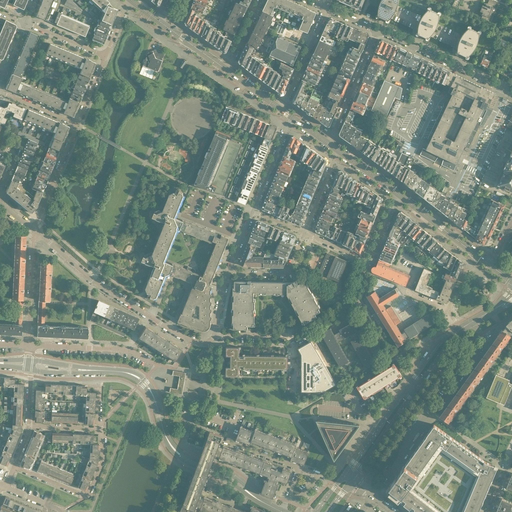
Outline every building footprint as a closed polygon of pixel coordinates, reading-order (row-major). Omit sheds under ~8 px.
[(23,9),(27,1),(25,0),(14,0),(13,4),(23,9)] [(47,21),(55,0),(41,0),(41,2),(41,3),(40,5),(38,9),(36,15),(36,16),(47,21)] [(82,10),(70,0),(66,0),(66,1),(64,5),(81,12),(82,10)] [(90,0),(103,12),(100,20),(111,25),(117,10),(107,6),(106,5),(109,2),(106,0),(90,0)] [(208,5),(196,0),(194,0),(193,4),(206,10),(207,8),(208,5)] [(308,33),(316,14),(317,13),(307,9),(307,8),(288,0),(267,0),(263,11),(271,15),(275,7),(276,8),(277,7),(302,18),(302,19),(304,19),(299,29),(308,33)] [(361,9),(364,0),(358,0),(355,7),(358,8),(358,9),(359,9),(360,9),(361,9)] [(397,7),(398,6),(398,5),(398,2),(399,1),(398,0),(381,0),(381,1),(380,2),(380,4),(379,6),(379,7),(378,8),(378,9),(378,11),(378,15),(378,17),(388,21),(390,19),(392,17),(393,16),(394,14),(395,13),(395,12),(396,10),(397,8),(397,7)] [(458,8),(461,0),(454,0),(452,6),(458,8)] [(492,13),(495,5),(488,2),(487,4),(484,3),(483,6),(483,5),(481,8),(492,13)] [(241,20),(248,8),(240,4),(237,3),(231,15),(241,20)] [(206,10),(193,4),(191,9),(196,11),(203,14),(204,11),(206,12),(206,10)] [(94,15),(90,11),(86,8),(84,10),(92,16),(94,15)] [(489,21),(492,13),(481,8),(480,12),(481,12),(480,14),(483,15),(481,18),(489,21)] [(188,26),(194,14),(196,11),(191,9),(185,22),(186,24),(188,26)] [(437,26),(438,24),(438,23),(439,20),(439,19),(439,17),(439,16),(439,14),(429,9),(425,13),(423,16),(422,17),(422,18),(421,19),(421,20),(420,22),(419,23),(419,25),(418,26),(418,27),(418,28),(418,32),(418,34),(428,39),(430,37),(432,35),(433,34),(434,32),(435,31),(435,30),(436,29),(436,28),(437,26)] [(266,32),(273,16),(271,15),(263,11),(250,37),(260,44),(260,43),(263,39),(264,37),(266,32)] [(89,26),(82,23),(60,14),(60,15),(58,14),(54,22),(57,23),(56,25),(85,37),(89,26)] [(193,29),(199,15),(197,14),(196,15),(194,14),(188,26),(193,29)] [(196,32),(201,20),(202,19),(199,18),(200,16),(199,15),(193,29),(196,32)] [(235,34),(241,20),(231,15),(224,28),(227,30),(235,34)] [(334,34),(340,22),(331,18),(329,19),(324,30),(330,32),(334,34)] [(111,25),(100,20),(98,19),(97,21),(100,22),(98,25),(109,30),(111,25)] [(200,35),(206,20),(204,19),(203,21),(201,20),(196,32),(200,35)] [(3,59),(15,29),(16,26),(15,24),(5,20),(3,25),(0,31),(0,59),(1,59),(3,59)] [(204,37),(210,25),(210,24),(208,23),(209,21),(206,20),(200,35),(204,37)] [(338,37),(344,24),(340,22),(334,34),(334,35),(338,37)] [(343,39),(349,26),(344,24),(338,37),(343,39)] [(107,34),(109,30),(98,25),(97,28),(95,27),(94,29),(107,34)] [(209,41),(214,28),(212,27),(213,27),(210,25),(204,37),(209,41)] [(348,41),(348,40),(353,28),(349,26),(343,39),(348,41)] [(213,44),(218,32),(216,31),(217,29),(214,28),(209,41),(213,44)] [(357,41),(361,31),(353,28),(348,40),(353,42),(354,40),(357,41)] [(478,41),(479,39),(479,38),(479,35),(479,32),(469,28),(468,29),(467,30),(466,31),(465,32),(463,34),(462,35),(461,37),(460,39),(460,40),(459,42),(459,44),(458,45),(458,47),(458,49),(457,50),(457,51),(457,53),(467,57),(469,56),(470,55),(471,54),(473,52),(474,51),(474,50),(475,49),(476,47),(477,46),(477,45),(478,43),(478,42),(478,41)] [(107,34),(94,29),(93,31),(94,31),(93,34),(94,34),(105,39),(106,38),(107,38),(107,36),(107,35),(107,34)] [(232,40),(235,34),(227,30),(225,33),(226,33),(225,35),(227,36),(226,38),(232,40)] [(217,47),(222,35),(220,34),(221,32),(218,31),(218,32),(213,44),(217,47)] [(365,45),(369,36),(368,34),(361,31),(357,41),(360,43),(365,45)] [(37,41),(39,36),(29,32),(27,36),(37,41)] [(103,44),(105,39),(94,34),(92,40),(103,44)] [(221,50),(226,38),(227,36),(225,35),(225,36),(222,35),(217,47),(221,50)] [(299,51),(301,48),(301,46),(299,45),(298,46),(295,44),(294,43),(294,44),(291,42),(290,42),(286,40),(286,39),(285,40),(283,39),(284,37),(279,35),(269,57),(274,60),(275,58),(277,58),(277,59),(281,60),(281,61),(282,61),(286,62),(286,63),(290,64),(293,66),(294,64),(295,61),(295,60),(299,51),(299,52),(299,51)] [(331,45),(333,40),(327,38),(322,35),(320,40),(331,45)] [(33,49),(37,41),(27,36),(23,45),(33,49)] [(260,44),(250,37),(247,42),(255,46),(258,49),(262,44),(260,43),(260,44)] [(227,52),(232,40),(226,38),(221,50),(225,52),(227,52)] [(332,50),(330,49),(332,45),(331,45),(320,40),(314,53),(326,59),(328,54),(330,55),(332,50)] [(380,54),(385,42),(382,40),(379,41),(375,51),(380,54)] [(251,53),(255,46),(247,42),(244,49),(251,53)] [(384,56),(389,44),(385,42),(380,54),(384,56)] [(361,53),(365,45),(360,43),(357,49),(353,47),(352,46),(351,48),(361,53)] [(90,61),(91,60),(88,59),(88,60),(50,44),(49,44),(45,54),(79,68),(79,67),(81,68),(79,73),(77,73),(78,73),(89,78),(92,72),(90,72),(92,67),(93,68),(96,63),(90,61)] [(389,58),(394,46),(389,44),(384,56),(389,58)] [(29,58),(33,49),(23,45),(20,54),(29,58)] [(248,69),(258,49),(255,46),(251,53),(249,58),(245,67),(248,69)] [(393,60),(398,48),(394,46),(389,58),(393,60)] [(361,53),(351,48),(350,48),(348,52),(360,57),(361,53)] [(398,62),(403,50),(403,49),(400,48),(399,48),(398,48),(393,60),(398,62)] [(249,58),(251,53),(244,49),(242,54),(249,58)] [(253,72),(259,59),(260,57),(263,52),(258,49),(248,69),(253,72)] [(403,64),(408,52),(407,51),(406,51),(403,49),(403,50),(398,62),(403,64)] [(162,61),(165,54),(155,50),(148,53),(144,62),(147,63),(147,65),(148,65),(148,67),(158,71),(163,61),(162,61)] [(360,57),(348,52),(347,51),(345,56),(358,62),(360,57)] [(407,66),(412,54),(411,53),(409,52),(408,52),(403,64),(407,66)] [(326,59),(314,53),(312,58),(326,64),(332,67),(334,62),(328,60),(326,59)] [(385,61),(379,58),(378,58),(379,55),(374,53),(371,61),(381,65),(383,66),(385,61)] [(28,65),(31,58),(29,58),(20,54),(17,61),(27,65),(28,65)] [(245,67),(249,58),(242,54),(239,61),(239,63),(245,67)] [(411,68),(416,56),(416,55),(414,54),(413,54),(412,54),(407,66),(411,68)] [(416,70),(421,58),(420,58),(420,57),(416,55),(416,56),(411,68),(416,70)] [(484,55),(480,64),(481,64),(487,67),(491,58),(484,55)] [(358,62),(345,56),(343,60),(356,66),(358,62)] [(326,64),(312,58),(310,62),(324,68),(330,71),(330,70),(332,67),(326,64)] [(420,73),(426,60),(424,59),(422,58),(421,58),(416,70),(416,71),(420,73)] [(257,76),(263,64),(264,61),(263,60),(262,61),(259,59),(253,72),(257,76)] [(356,66),(343,60),(341,65),(354,70),(356,66)] [(426,75),(431,63),(431,62),(429,61),(428,61),(426,60),(420,73),(426,75)] [(23,73),(27,65),(17,61),(13,69),(23,73)] [(379,70),(381,65),(371,61),(369,66),(379,70)] [(324,68),(310,62),(308,66),(322,73),(328,76),(330,71),(324,68)] [(430,77),(434,68),(436,65),(434,64),(434,63),(431,62),(431,63),(426,75),(430,77)] [(262,79),(268,67),(269,64),(266,63),(265,65),(263,64),(257,76),(262,79)] [(294,68),(292,67),(282,63),(280,68),(284,69),(292,73),(294,68)] [(354,70),(341,65),(339,69),(341,70),(352,75),(354,70)] [(435,79),(439,70),(440,67),(436,65),(434,68),(430,77),(435,79)] [(322,73),(308,66),(306,71),(320,77),(322,78),(326,80),(328,76),(322,73)] [(377,75),(379,70),(369,66),(367,71),(377,75)] [(266,82),(272,70),(273,69),(268,67),(262,79),(266,82)] [(439,81),(445,69),(445,68),(443,67),(442,68),(440,67),(439,70),(435,79),(439,81)] [(444,83),(450,71),(448,70),(445,68),(445,69),(439,81),(444,83)] [(21,78),(23,73),(13,69),(11,74),(21,78)] [(289,80),(292,73),(284,69),(283,71),(283,73),(284,74),(283,76),(285,77),(284,78),(289,80)] [(271,86),(277,73),(277,72),(272,70),(266,82),(271,86)] [(328,76),(335,79),(334,82),(335,82),(329,96),(336,99),(341,101),(350,79),(339,74),(338,74),(330,70),(330,71),(328,76)] [(352,75),(341,70),(339,74),(350,79),(352,75)] [(322,78),(320,77),(306,71),(302,80),(313,84),(316,86),(318,87),(322,78)] [(375,80),(377,75),(367,71),(364,76),(375,80)] [(423,148),(420,155),(435,162),(438,157),(443,159),(442,165),(453,170),(456,164),(463,151),(465,147),(469,148),(480,124),(483,126),(493,110),(488,108),(487,107),(488,104),(488,103),(490,104),(495,93),(493,93),(487,89),(463,78),(455,74),(453,73),(450,71),(444,83),(448,85),(450,86),(450,85),(450,86),(451,86),(450,86),(446,95),(447,97),(450,99),(448,103),(447,106),(446,107),(443,105),(427,139),(429,140),(430,138),(431,138),(430,141),(426,149),(423,148)] [(87,83),(89,78),(78,73),(77,76),(75,75),(74,78),(77,79),(87,83)] [(275,89),(280,77),(281,75),(277,73),(271,86),(275,89)] [(39,102),(43,92),(22,83),(22,84),(19,83),(21,78),(11,74),(9,79),(11,80),(9,84),(7,83),(5,88),(10,90),(10,91),(12,92),(13,91),(39,102)] [(283,84),(282,84),(284,78),(285,77),(283,76),(282,78),(280,77),(275,89),(279,92),(283,84)] [(372,85),(375,80),(364,76),(362,81),(372,85)] [(283,93),(289,80),(284,78),(282,84),(283,84),(279,92),(281,93),(283,93)] [(85,88),(87,83),(77,79),(76,81),(73,80),(72,83),(73,83),(85,88)] [(308,88),(313,84),(302,80),(299,87),(304,90),(304,88),(305,86),(308,88)] [(386,117),(395,97),(400,100),(400,99),(402,88),(384,80),(371,110),(386,117)] [(375,87),(372,85),(362,81),(360,86),(373,91),(375,87)] [(83,93),(85,88),(73,83),(72,86),(71,85),(71,87),(73,88),(83,93)] [(320,101),(323,94),(321,93),(323,89),(318,87),(316,86),(311,96),(310,97),(305,110),(313,116),(319,103),(320,101)] [(373,91),(360,86),(358,91),(370,96),(371,96),(373,91)] [(297,104),(302,92),(303,91),(304,90),(299,87),(293,100),(294,102),(297,104)] [(81,97),(83,93),(73,88),(72,91),(70,90),(69,92),(81,97)] [(301,107),(306,94),(307,93),(303,91),(302,92),(297,104),(301,107)] [(370,96),(358,91),(356,95),(369,100),(370,96)] [(65,102),(50,95),(43,92),(39,102),(66,114),(65,114),(68,115),(73,117),(75,112),(73,111),(75,107),(77,108),(79,102),(69,98),(67,103),(65,102)] [(81,97),(69,92),(68,94),(71,95),(69,98),(79,102),(81,97)] [(305,110),(310,97),(311,96),(306,94),(301,107),(305,110)] [(321,122),(327,108),(330,101),(334,103),(336,99),(329,96),(327,95),(323,105),(323,106),(317,119),(321,122)] [(369,100),(356,95),(354,100),(367,105),(369,100)] [(335,114),(341,101),(336,99),(334,103),(330,112),(335,114)] [(367,105),(354,100),(352,104),(365,109),(367,105)] [(330,126),(335,114),(330,112),(334,103),(330,101),(327,108),(321,122),(328,127),(330,126)] [(21,120),(26,109),(22,107),(22,108),(20,107),(20,106),(20,105),(19,105),(18,105),(17,106),(15,105),(16,104),(12,103),(11,104),(9,102),(7,107),(5,107),(7,110),(14,113),(12,116),(21,120)] [(317,119),(323,106),(323,105),(319,103),(313,116),(317,119)] [(365,109),(352,104),(351,108),(364,114),(365,109)] [(230,123),(235,110),(226,106),(222,119),(230,123)] [(59,151),(65,137),(65,136),(63,135),(65,131),(67,132),(69,127),(64,125),(64,124),(62,123),(62,124),(28,109),(24,120),(52,132),(53,131),(55,132),(49,147),(59,151)] [(345,139),(351,124),(352,123),(356,112),(350,109),(340,133),(340,135),(345,139)] [(236,125),(236,124),(241,112),(235,110),(230,123),(236,125)] [(242,127),(247,115),(241,112),(236,124),(242,127)] [(247,129),(252,117),(247,115),(242,127),(245,128),(247,129)] [(253,131),(258,119),(252,117),(247,129),(253,131)] [(258,134),(263,122),(258,119),(253,131),(258,134)] [(264,136),(269,124),(263,122),(258,134),(264,136)] [(269,148),(277,127),(269,124),(264,136),(262,142),(259,141),(258,143),(269,148)] [(350,143),(357,128),(357,127),(351,124),(345,139),(350,143)] [(356,147),(360,137),(363,131),(357,128),(350,143),(356,147)] [(242,145),(229,140),(227,139),(228,138),(228,137),(230,137),(216,131),(194,184),(223,196),(224,196),(226,191),(223,190),(242,145)] [(45,143),(19,132),(18,134),(44,145),(45,143)] [(297,153),(301,142),(293,136),(292,136),(287,147),(293,149),(292,151),(294,152),(297,153)] [(362,152),(369,141),(360,137),(356,147),(362,152)] [(35,148),(37,143),(28,139),(26,144),(35,148)] [(367,155),(373,144),(374,143),(370,140),(369,141),(362,152),(367,155)] [(301,156),(306,145),(301,142),(297,153),(296,154),(301,156)] [(269,148),(258,143),(257,148),(267,152),(269,148)] [(370,157),(377,147),(378,146),(374,143),(373,144),(367,155),(370,157)] [(33,152),(35,148),(26,144),(24,148),(33,152)] [(303,162),(312,150),(306,145),(301,156),(301,157),(296,169),(300,170),(303,162)] [(376,161),(383,148),(379,145),(378,146),(377,147),(370,157),(376,161)] [(57,157),(59,152),(49,147),(47,153),(57,157)] [(293,153),(294,152),(292,151),(293,149),(287,147),(284,155),(290,158),(292,152),(293,153)] [(379,164),(387,149),(383,147),(383,148),(376,161),(379,164)] [(32,157),(33,152),(24,148),(22,153),(32,157)] [(265,157),(267,152),(257,148),(255,152),(265,157)] [(383,166),(389,154),(390,152),(391,151),(387,149),(379,164),(383,166)] [(307,164),(316,152),(312,150),(303,162),(307,164)] [(263,161),(265,157),(255,152),(253,157),(263,161)] [(311,167),(320,156),(316,152),(307,164),(311,167)] [(387,169),(393,156),(394,154),(390,152),(389,154),(383,166),(387,169)] [(30,161),(32,157),(22,153),(21,157),(30,161)] [(55,161),(57,157),(47,153),(45,157),(55,161)] [(404,182),(410,170),(413,161),(414,159),(402,153),(398,162),(399,162),(393,174),(404,182)] [(511,153),(511,156),(510,156),(508,159),(509,159),(504,171),(498,185),(511,191),(511,153)] [(390,172),(395,161),(398,156),(394,154),(393,156),(387,169),(390,172)] [(295,160),(290,158),(284,155),(282,161),(292,165),(293,165),(295,160)] [(317,169),(325,159),(320,156),(311,167),(313,169),(311,171),(313,172),(314,171),(314,170),(316,171),(317,169)] [(28,166),(30,161),(21,157),(19,162),(28,166)] [(53,166),(55,161),(45,157),(44,160),(42,160),(41,161),(53,166)] [(262,165),(263,161),(253,157),(251,161),(262,165)] [(320,178),(327,162),(326,160),(325,159),(317,169),(316,171),(314,170),(314,171),(313,172),(311,171),(310,174),(320,178)] [(53,166),(41,161),(40,163),(39,163),(39,165),(51,170),(53,166)] [(260,170),(262,165),(251,161),(249,165),(260,170)] [(291,171),(293,165),(292,165),(282,161),(279,166),(291,171)] [(393,174),(399,162),(398,162),(396,161),(395,161),(390,172),(391,173),(393,174)] [(408,185),(414,173),(415,170),(413,169),(414,167),(420,170),(421,168),(418,165),(413,161),(410,170),(404,182),(408,185)] [(51,170),(39,165),(37,170),(39,171),(49,175),(51,170)] [(258,174),(260,170),(249,165),(248,170),(258,174)] [(24,175),(26,170),(17,166),(15,171),(24,175)] [(289,176),(291,171),(279,166),(277,171),(288,176),(289,176)] [(256,178),(258,174),(248,170),(246,174),(256,178)] [(47,180),(49,175),(39,171),(37,175),(47,180)] [(286,181),(288,176),(277,171),(275,177),(286,181)] [(338,189),(344,174),(343,174),(344,173),(339,171),(337,177),(333,187),(338,189)] [(343,188),(348,175),(345,173),(345,174),(344,174),(338,189),(342,190),(343,188)] [(412,188),(417,176),(418,175),(415,174),(414,173),(408,185),(412,188)] [(20,184),(23,178),(13,174),(11,180),(20,184)] [(254,183),(256,178),(246,174),(244,178),(254,183)] [(320,178),(310,174),(309,174),(309,175),(308,176),(308,178),(319,182),(320,178)] [(46,184),(47,180),(37,175),(36,180),(46,184)] [(347,192),(352,180),(352,178),(348,175),(343,188),(342,190),(347,192)] [(416,191),(422,178),(417,176),(412,188),(416,191)] [(284,187),(286,181),(275,177),(273,182),(284,187)] [(253,187),(254,183),(244,178),(242,183),(253,187)] [(319,182),(308,178),(306,182),(317,187),(319,182)] [(419,194),(426,180),(422,178),(416,191),(419,194)] [(423,197),(429,185),(430,184),(427,183),(428,180),(426,179),(426,180),(419,194),(423,197)] [(15,199),(24,189),(21,187),(22,184),(20,184),(11,180),(6,192),(15,199)] [(44,188),(46,184),(36,180),(34,184),(44,188)] [(351,195),(356,182),(356,180),(354,180),(353,181),(352,180),(347,192),(346,194),(348,195),(348,194),(351,195)] [(281,193),(284,187),(273,182),(270,188),(281,193)] [(317,187),(306,182),(305,185),(304,187),(315,191),(317,187)] [(355,198),(361,184),(358,183),(356,182),(351,195),(350,196),(355,198)] [(427,200),(433,188),(433,187),(431,186),(432,183),(430,182),(430,184),(429,185),(423,197),(427,200)] [(251,192),(253,187),(242,183),(240,187),(251,192)] [(42,193),(44,188),(34,184),(32,189),(36,190),(42,193)] [(361,203),(367,188),(364,186),(363,187),(361,185),(361,184),(355,198),(355,199),(354,202),(357,203),(358,201),(361,203)] [(431,203),(437,191),(437,190),(434,189),(435,186),(434,186),(433,187),(433,188),(427,200),(431,203)] [(249,196),(251,192),(240,187),(238,192),(249,196)] [(315,191),(304,187),(302,191),(313,195),(315,191)] [(347,192),(342,190),(338,189),(333,187),(330,194),(339,197),(340,195),(345,197),(346,194),(347,192)] [(279,198),(281,193),(270,188),(268,193),(279,198)] [(366,206),(372,192),(371,192),(370,191),(370,190),(367,188),(361,203),(364,204),(363,205),(366,206)] [(33,199),(33,197),(24,189),(15,199),(26,209),(34,200),(33,199)] [(211,304),(210,303),(211,301),(211,297),(212,296),(210,296),(211,294),(211,290),(212,289),(210,288),(211,286),(209,285),(210,283),(211,283),(211,282),(212,280),(213,280),(214,276),(213,276),(214,274),(215,273),(216,270),(217,267),(218,267),(219,264),(218,263),(219,261),(220,260),(222,257),(221,257),(222,254),(223,254),(224,251),(223,250),(224,248),(225,248),(227,244),(226,244),(227,242),(228,241),(229,238),(221,235),(220,238),(217,236),(218,234),(182,220),(182,221),(175,218),(184,196),(182,193),(179,191),(179,189),(178,189),(176,189),(175,193),(174,193),(169,194),(163,211),(156,214),(154,213),(152,218),(165,223),(160,235),(161,235),(159,239),(159,238),(156,245),(157,245),(156,247),(155,249),(154,249),(152,255),(153,255),(152,257),(151,256),(151,255),(146,257),(144,257),(142,262),(154,267),(145,289),(147,293),(149,294),(147,297),(148,299),(149,299),(150,299),(150,298),(154,299),(157,298),(164,280),(163,280),(162,278),(166,276),(165,276),(170,274),(174,276),(175,275),(179,277),(178,277),(187,281),(187,280),(191,282),(192,286),(191,291),(190,295),(189,295),(186,303),(186,304),(185,308),(184,307),(182,312),(183,313),(183,314),(181,313),(178,321),(180,322),(189,326),(189,325),(194,327),(194,328),(201,331),(203,331),(204,331),(205,331),(206,331),(207,330),(208,330),(209,329),(210,328),(210,327),(211,326),(211,324),(211,320),(211,318),(210,318),(211,316),(211,312),(211,311),(210,311),(211,308),(211,305),(211,304)] [(34,212),(42,193),(36,190),(33,197),(33,199),(34,200),(26,209),(31,213),(32,211),(34,212)] [(313,195),(302,191),(300,195),(312,200),(313,195)] [(373,206),(377,195),(372,191),(372,192),(366,206),(370,208),(369,210),(370,211),(373,206)] [(435,206),(441,194),(441,193),(437,191),(431,203),(435,206)] [(247,200),(249,196),(238,192),(237,196),(247,200)] [(277,203),(279,198),(268,193),(266,199),(276,203),(275,205),(276,206),(277,204),(277,203)] [(342,199),(339,197),(330,194),(328,199),(339,203),(340,204),(342,199)] [(439,209),(444,199),(445,196),(441,194),(435,206),(439,209)] [(312,200),(300,195),(299,199),(310,204),(312,200)] [(379,209),(382,200),(381,198),(377,195),(373,206),(379,209)] [(245,205),(247,200),(237,196),(235,200),(245,205)] [(452,219),(457,207),(462,197),(461,196),(459,200),(456,199),(454,203),(454,204),(448,216),(452,219)] [(275,205),(276,203),(266,199),(264,204),(274,208),(275,207),(277,208),(278,206),(276,206),(275,205)] [(310,204),(299,199),(297,204),(308,208),(310,204)] [(340,204),(339,203),(328,199),(326,203),(337,208),(338,208),(340,204)] [(443,212),(448,201),(447,200),(444,199),(439,209),(440,210),(443,212)] [(505,205),(493,200),(491,199),(488,205),(502,211),(505,205)] [(448,216),(454,204),(454,203),(448,201),(443,212),(448,216)] [(338,208),(337,208),(326,203),(324,208),(336,213),(338,208)] [(272,214),(274,208),(264,204),(262,208),(263,210),(272,214)] [(286,205),(282,204),(281,205),(280,207),(277,216),(281,217),(286,205)] [(288,213),(289,210),(290,207),(287,206),(288,205),(286,204),(286,206),(286,205),(281,217),(285,219),(288,213)] [(308,208),(297,204),(295,208),(306,212),(308,208)] [(502,211),(488,205),(485,211),(499,217),(500,215),(501,215),(502,213),(502,212),(502,211)] [(277,216),(280,207),(278,206),(277,208),(275,207),(274,208),(272,214),(277,216)] [(376,216),(379,209),(373,206),(370,211),(369,210),(368,213),(376,216)] [(456,222),(461,211),(462,209),(457,207),(452,219),(456,222)] [(306,212),(295,208),(293,212),(305,217),(306,212)] [(337,213),(336,213),(324,208),(322,213),(333,218),(334,218),(337,213)] [(460,226),(465,215),(468,210),(465,209),(464,212),(461,211),(456,222),(460,226)] [(373,222),(376,216),(368,213),(363,211),(362,214),(360,213),(359,216),(361,217),(373,222)] [(397,225),(397,224),(405,214),(401,211),(399,212),(394,223),(397,225)] [(499,217),(485,211),(482,217),(496,223),(499,217)] [(305,217),(293,212),(292,212),(291,215),(291,216),(303,221),(305,217)] [(303,221),(291,216),(291,215),(290,214),(289,213),(288,213),(285,219),(300,225),(302,224),(303,221)] [(333,218),(322,213),(320,218),(331,222),(333,218)] [(401,228),(409,218),(405,214),(397,224),(401,228)] [(467,224),(469,221),(470,218),(465,215),(460,226),(464,230),(467,224)] [(371,229),(373,222),(361,217),(360,219),(361,220),(359,224),(371,229)] [(496,223),(482,217),(480,223),(493,229),(496,223)] [(329,227),(331,222),(320,218),(318,222),(329,227)] [(406,232),(414,222),(409,218),(401,228),(406,232)] [(260,231),(264,223),(258,221),(256,221),(254,228),(260,231)] [(338,241),(343,230),(346,223),(341,221),(339,228),(334,239),(338,241)] [(329,227),(318,222),(317,226),(325,230),(328,231),(328,229),(329,227)] [(409,237),(418,226),(419,226),(414,222),(406,232),(405,233),(409,237)] [(269,231),(271,226),(264,223),(260,231),(264,232),(266,233),(267,230),(269,231)] [(493,229),(480,223),(477,228),(491,235),(492,234),(493,233),(493,231),(492,231),(493,229)] [(371,229),(359,224),(358,226),(356,225),(356,227),(369,233),(371,229)] [(491,235),(477,228),(467,224),(464,230),(476,239),(483,245),(486,244),(488,239),(489,239),(491,235)] [(272,239),(277,228),(271,226),(269,231),(269,232),(267,237),(272,239)] [(323,234),(325,230),(317,226),(315,229),(316,232),(323,234)] [(334,239),(339,228),(334,226),(332,231),(330,237),(334,239)] [(414,241),(415,239),(423,230),(418,226),(409,237),(414,241)] [(369,233),(356,227),(355,229),(357,230),(356,233),(359,234),(367,237),(369,233)] [(266,233),(264,232),(260,231),(254,228),(252,233),(263,238),(266,233)] [(280,236),(282,230),(277,228),(272,239),(276,241),(279,235),(280,236)] [(330,237),(332,231),(328,229),(328,231),(325,230),(323,234),(330,237)] [(286,241),(289,233),(282,230),(280,236),(283,237),(282,239),(286,241)] [(343,243),(347,232),(343,230),(338,241),(343,243)] [(419,243),(428,234),(423,230),(415,239),(419,243)] [(348,246),(353,234),(353,233),(348,231),(347,232),(343,243),(348,246)] [(263,238),(252,233),(250,237),(262,242),(263,238)] [(293,244),(296,237),(295,235),(289,233),(286,241),(293,244)] [(353,249),(357,240),(359,236),(353,234),(348,246),(353,249)] [(365,243),(367,237),(359,234),(359,236),(357,240),(365,243)] [(425,246),(432,238),(428,234),(419,243),(416,247),(418,248),(418,249),(420,251),(421,251),(424,247),(425,246)] [(24,296),(26,235),(15,235),(12,299),(21,300),(21,296),(24,296)] [(399,243),(398,242),(393,238),(391,237),(389,235),(387,241),(398,246),(403,248),(403,246),(403,245),(399,243)] [(262,242),(250,237),(248,242),(256,245),(260,247),(262,242)] [(426,255),(430,250),(437,242),(432,238),(425,246),(424,247),(421,251),(426,255)] [(293,244),(286,241),(282,239),(281,239),(279,244),(291,249),(293,244)] [(360,253),(365,243),(357,240),(353,249),(360,253)] [(397,248),(398,246),(387,241),(385,245),(396,250),(398,251),(399,249),(397,248)] [(252,256),(255,249),(256,245),(248,242),(239,264),(248,267),(248,266),(251,266),(251,267),(264,267),(264,259),(264,257),(263,257),(253,257),(252,256)] [(435,254),(442,246),(437,242),(430,250),(435,254)] [(289,254),(291,249),(279,244),(277,249),(289,254)] [(396,250),(385,245),(383,250),(395,254),(396,252),(396,250)] [(440,258),(446,250),(442,246),(435,254),(440,258)] [(286,259),(275,254),(266,251),(263,250),(264,249),(261,248),(259,253),(264,255),(263,257),(264,257),(264,259),(271,259),(278,259),(278,267),(283,267),(286,259)] [(286,259),(289,254),(277,249),(275,254),(286,259)] [(394,257),(395,254),(383,250),(381,254),(395,260),(396,258),(394,257)] [(445,262),(449,252),(446,250),(440,258),(439,260),(436,263),(443,266),(444,265),(445,262)] [(449,267),(454,255),(449,252),(445,262),(444,265),(449,267)] [(339,282),(347,261),(329,254),(327,253),(318,273),(339,282)] [(395,260),(381,254),(380,258),(391,263),(392,261),(394,262),(395,260)] [(454,272),(458,259),(454,255),(449,267),(449,268),(452,270),(452,271),(454,272)] [(434,265),(432,264),(437,259),(433,256),(429,261),(427,263),(433,267),(434,266),(434,265)] [(410,276),(390,267),(391,264),(379,259),(376,266),(375,266),(374,266),(373,267),(372,267),(372,268),(371,268),(371,269),(371,270),(371,271),(372,271),(372,272),(373,272),(373,273),(406,286),(410,276)] [(458,273),(462,263),(462,261),(458,259),(454,272),(458,273)] [(40,261),(38,303),(49,303),(51,261),(40,261)] [(439,292),(431,289),(432,287),(426,285),(432,271),(424,268),(415,290),(436,299),(438,294),(439,292)] [(73,305),(84,305),(85,289),(66,272),(57,281),(73,295),(72,305),(73,305)] [(457,277),(449,274),(446,272),(445,275),(443,274),(442,276),(446,278),(455,281),(457,277)] [(446,303),(455,282),(455,281),(446,278),(440,295),(438,294),(436,299),(446,303)] [(304,324),(323,314),(319,308),(320,307),(318,305),(314,298),(315,298),(312,293),(311,293),(308,286),(307,283),(306,284),(306,283),(305,284),(303,281),(298,284),(296,280),(292,283),(251,282),(251,281),(248,281),(248,282),(243,282),(243,281),(233,281),(233,285),(234,285),(234,288),(233,288),(233,295),(234,296),(234,301),(233,301),(233,309),(234,309),(234,315),(232,315),(232,323),(234,323),(234,325),(232,325),(232,329),(248,329),(248,327),(248,326),(254,326),(253,326),(253,323),(254,323),(254,315),(253,315),(253,310),(255,310),(255,302),(254,302),(254,292),(256,292),(256,294),(258,294),(261,294),(261,293),(266,293),(266,294),(267,294),(274,294),(274,293),(280,293),(280,294),(284,294),(284,293),(287,293),(287,294),(289,298),(290,297),(293,302),(292,303),(295,310),(297,309),(299,314),(298,315),(302,322),(303,321),(304,323),(303,324),(304,324)] [(401,321),(391,306),(386,309),(383,305),(399,295),(395,289),(383,296),(381,294),(379,295),(380,298),(375,291),(372,293),(369,295),(367,296),(398,346),(404,343),(406,341),(405,339),(409,336),(410,339),(436,322),(430,313),(404,329),(406,331),(402,334),(396,324),(401,321)] [(103,316),(108,305),(98,300),(90,320),(95,323),(95,321),(98,314),(103,316)] [(113,321),(118,309),(108,305),(103,316),(113,321)] [(123,325),(128,314),(118,309),(113,321),(123,325)] [(38,310),(38,320),(49,321),(49,311),(38,310)] [(84,322),(84,312),(73,311),(72,322),(84,322)] [(133,329),(137,319),(138,318),(128,314),(123,325),(133,329)] [(511,319),(506,325),(507,326),(503,330),(510,336),(511,336),(511,319)] [(375,363),(360,335),(361,334),(360,332),(358,332),(358,331),(353,322),(339,329),(340,331),(334,335),(330,328),(321,333),(340,366),(349,361),(338,342),(350,335),(352,340),(351,341),(366,368),(375,363)] [(0,323),(0,333),(22,335),(22,325),(0,323)] [(83,327),(37,325),(37,337),(83,339),(83,327)] [(150,346),(157,334),(145,326),(138,338),(141,339),(146,342),(148,344),(150,346)] [(502,348),(511,336),(510,336),(503,330),(502,330),(493,342),(502,348)] [(162,354),(170,342),(157,334),(150,346),(153,347),(160,352),(162,354)] [(311,341),(298,348),(300,352),(301,354),(301,363),(301,392),(323,392),(336,384),(313,344),(311,341)] [(175,361),(182,350),(170,342),(162,354),(165,355),(172,359),(174,361),(175,361)] [(493,361),(502,348),(493,342),(484,354),(493,361)] [(239,356),(239,353),(239,347),(226,347),(225,347),(226,350),(226,361),(243,362),(243,356),(239,356)] [(200,380),(201,375),(166,369),(166,368),(150,366),(149,369),(118,364),(118,362),(111,360),(111,363),(50,353),(47,369),(146,386),(146,389),(162,392),(197,398),(198,393),(200,393),(202,380),(200,380)] [(484,373),(493,361),(484,354),(475,367),(484,373)] [(258,369),(258,355),(243,355),(243,356),(243,362),(243,368),(244,368),(244,369),(246,368),(255,368),(258,369)] [(272,369),(272,356),(258,355),(258,369),(261,369),(270,369),(272,369)] [(287,369),(287,357),(287,356),(272,356),(272,369),(275,369),(278,369),(284,369),(287,370),(287,369)] [(239,376),(239,368),(243,368),(243,362),(226,361),(226,373),(225,376),(226,376),(239,376)] [(401,375),(400,373),(394,364),(382,372),(389,383),(401,375)] [(475,385),(484,373),(475,367),(466,379),(475,385)] [(389,383),(382,372),(370,379),(376,391),(389,383)] [(494,377),(481,395),(487,397),(488,398),(489,398),(491,399),(493,400),(495,401),(497,402),(498,402),(499,403),(500,403),(504,404),(504,405),(505,404),(511,385),(511,384),(509,383),(508,383),(509,381),(509,380),(507,379),(505,378),(503,377),(502,377),(500,376),(498,375),(496,374),(495,377),(494,377)] [(14,384),(14,379),(14,377),(4,377),(4,386),(14,387),(14,384)] [(376,391),(370,379),(357,387),(364,398),(376,391)] [(466,398),(475,385),(466,379),(457,391),(466,398)] [(22,405),(23,393),(23,384),(14,384),(14,387),(13,404),(22,405)] [(55,394),(55,384),(45,384),(45,390),(45,393),(55,394)] [(65,394),(66,385),(55,384),(55,394),(65,394)] [(76,395),(76,385),(66,385),(65,394),(76,395)] [(86,392),(86,388),(86,386),(76,385),(76,395),(86,395),(86,392)] [(44,401),(45,393),(45,390),(35,390),(35,400),(44,401)] [(457,410),(466,398),(457,391),(449,404),(457,410)] [(95,403),(95,398),(95,393),(86,392),(86,395),(85,403),(95,403)] [(44,411),(44,401),(35,400),(35,411),(44,411)] [(94,413),(94,408),(95,403),(85,403),(85,413),(94,413)] [(448,423),(457,410),(449,404),(440,416),(448,423)] [(43,421),(44,411),(35,411),(34,421),(43,421)] [(94,424),(94,419),(94,413),(85,413),(84,423),(94,424)] [(348,439),(349,437),(350,438),(350,437),(352,434),(352,435),(353,434),(352,434),(354,432),(355,430),(356,430),(357,430),(357,429),(357,428),(358,428),(358,427),(359,425),(359,424),(358,424),(357,424),(356,424),(356,423),(355,423),(354,423),(353,423),(352,424),(350,423),(350,424),(348,424),(348,423),(347,423),(347,424),(344,423),(343,423),(340,423),(341,422),(340,422),(339,423),(337,423),(337,422),(336,422),(333,422),(332,422),(330,422),(330,421),(329,421),(329,422),(326,421),(324,421),(324,420),(323,420),(322,420),(321,420),(320,420),(318,420),(317,420),(318,421),(317,421),(318,423),(318,424),(318,425),(319,425),(319,426),(320,426),(320,427),(321,428),(322,431),(322,432),(323,431),(324,434),(323,434),(324,435),(325,437),(325,438),(326,438),(327,440),(326,441),(327,442),(327,441),(328,444),(328,445),(329,445),(330,447),(329,447),(330,448),(331,450),(331,451),(331,452),(331,453),(331,454),(332,454),(332,455),(332,456),(333,456),(334,458),(335,459),(335,458),(336,457),(337,456),(338,456),(338,455),(338,454),(339,454),(339,453),(340,451),(339,451),(341,449),(342,449),(342,448),(343,446),(344,446),(344,445),(345,443),(346,444),(346,443),(346,442),(347,440),(348,441),(348,440),(348,439)] [(391,484),(386,490),(389,493),(392,495),(395,497),(397,499),(400,501),(403,504),(410,509),(412,511),(413,511),(478,511),(480,509),(482,504),(483,502),(485,497),(486,494),(488,490),(489,487),(491,483),(492,480),(497,468),(497,467),(494,465),(485,462),(434,424),(431,428),(429,431),(426,435),(424,437),(424,438),(423,440),(421,441),(420,444),(417,448),(415,450),(412,454),(410,457),(407,461),(406,463),(403,467),(401,470),(400,471),(400,472),(398,475),(399,476),(398,478),(396,476),(395,478),(396,478),(391,484)] [(251,441),(254,432),(241,427),(236,439),(236,440),(239,440),(245,442),(247,443),(250,445),(250,444),(251,442),(251,441)] [(18,437),(20,433),(20,432),(12,429),(10,433),(18,437)] [(264,447),(269,434),(255,429),(254,432),(251,441),(251,442),(254,442),(256,443),(256,444),(259,446),(259,444),(262,445),(264,447)] [(41,440),(43,435),(35,431),(33,436),(41,440)] [(222,459),(227,447),(223,445),(223,446),(219,445),(222,436),(210,432),(209,432),(209,435),(202,454),(201,456),(200,457),(199,459),(200,459),(199,462),(198,465),(210,469),(211,466),(213,462),(215,456),(219,457),(219,458),(219,459),(222,459)] [(14,447),(18,437),(10,433),(6,443),(14,447)] [(82,443),(83,434),(73,434),(72,443),(82,443)] [(93,444),(93,437),(93,435),(83,434),(82,443),(90,444),(93,444)] [(278,452),(283,439),(269,434),(264,447),(267,447),(270,448),(269,450),(272,451),(273,449),(275,450),(278,452)] [(37,449),(41,440),(33,436),(29,446),(37,449)] [(291,457),(291,456),(295,447),(296,444),(283,439),(278,452),(281,452),(283,453),(283,455),(286,456),(286,454),(289,455),(291,457)] [(10,456),(14,447),(6,443),(2,452),(10,456)] [(99,455),(99,449),(99,444),(93,444),(90,444),(89,455),(99,455)] [(33,459),(37,449),(29,446),(25,455),(33,459)] [(235,464),(240,452),(227,447),(222,459),(230,462),(232,464),(235,464)] [(309,452),(295,447),(291,456),(291,457),(290,459),(291,459),(290,460),(293,460),(304,464),(309,452)] [(0,462),(6,465),(9,459),(10,456),(2,452),(0,456),(0,462)] [(246,468),(251,456),(240,452),(235,464),(244,467),(246,468)] [(29,468),(33,459),(25,455),(21,465),(29,468)] [(268,476),(272,464),(251,456),(246,468),(246,469),(249,469),(257,472),(259,474),(260,474),(263,474),(268,476)] [(94,471),(98,462),(89,458),(85,468),(94,471)] [(42,472),(45,463),(41,461),(37,470),(42,472)] [(47,474),(50,465),(45,463),(42,472),(47,474)] [(279,480),(284,468),(272,464),(268,476),(279,480)] [(51,476),(55,467),(50,465),(47,474),(51,476)] [(189,488),(202,492),(208,476),(209,472),(210,469),(198,465),(197,467),(196,470),(195,470),(195,471),(195,472),(194,475),(192,481),(190,483),(190,486),(189,488)] [(56,478),(60,469),(55,467),(51,476),(56,478)] [(90,481),(93,472),(94,471),(85,468),(81,477),(90,481)] [(287,483),(292,471),(284,468),(279,480),(284,482),(287,484),(287,483)] [(61,480),(64,471),(60,469),(56,478),(61,480)] [(66,482),(69,473),(64,471),(61,480),(66,482)] [(70,484),(74,475),(69,473),(66,482),(70,484)] [(277,487),(279,485),(278,484),(279,480),(268,476),(266,480),(262,491),(261,494),(273,498),(274,498),(274,496),(275,493),(277,487)] [(86,490),(89,483),(90,481),(81,477),(77,487),(86,490)] [(205,511),(210,499),(204,497),(200,496),(202,492),(189,488),(185,499),(201,505),(200,509),(200,510),(203,510),(205,511)] [(6,508),(10,499),(5,496),(1,506),(6,508)] [(511,511),(511,502),(502,498),(495,511),(511,511)] [(11,510),(15,501),(10,499),(6,508),(11,510)] [(200,509),(201,505),(185,499),(182,508),(180,510),(181,510),(181,511),(184,511),(194,511),(196,507),(200,509)] [(221,511),(225,504),(210,499),(205,511),(207,511),(221,511)] [(16,511),(21,503),(15,501),(11,510),(16,511)] [(22,511),(26,505),(21,503),(16,511),(22,511)]
